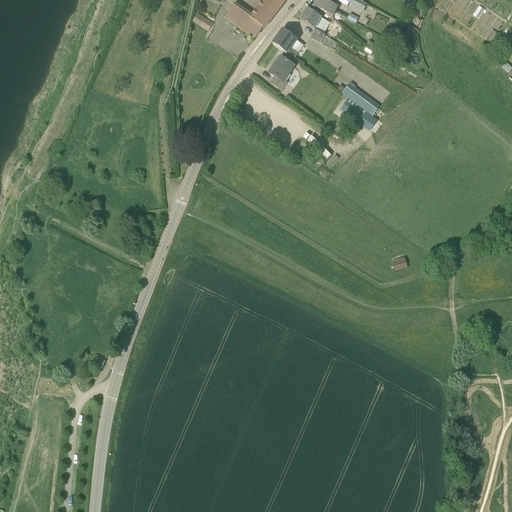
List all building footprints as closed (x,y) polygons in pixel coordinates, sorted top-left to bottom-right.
[(228,22),(253,40),(263,29),(284,0),(261,0),(261,1),(250,16),(236,5),(225,19),(228,22)] [(335,14),(338,8),(334,6),(335,4),(326,0),(322,0),(322,1),(321,0),(317,0),(315,5),(313,8),(333,19),(335,14)] [(326,0),(335,4),(336,2),(347,7),(349,4),(364,12),(367,6),(354,0),(326,0)] [(314,30),(315,31),(322,19),(306,9),(300,21),(314,30)] [(347,20),(355,25),(358,19),(350,15),(347,20)] [(199,27),(208,33),(213,25),(205,19),(199,27)] [(315,31),(314,30),(310,38),(320,44),(327,48),(327,47),(334,52),(338,44),(315,31)] [(283,31),(272,45),(287,56),(293,61),(298,54),(292,50),(298,41),(283,31)] [(368,42),(365,46),(371,50),(374,45),(368,42)] [(280,58),(268,74),(274,78),(270,83),(282,91),(287,84),(285,82),(294,69),(280,58)] [(360,126),(368,115),(348,100),(340,110),(360,126)] [(152,249),(155,239),(146,237),(143,246),(152,249)] [(103,364),(104,362),(96,359),(95,360),(93,361),(92,363),(93,366),(94,367),(101,370),(102,368),(102,367),(103,364)]
